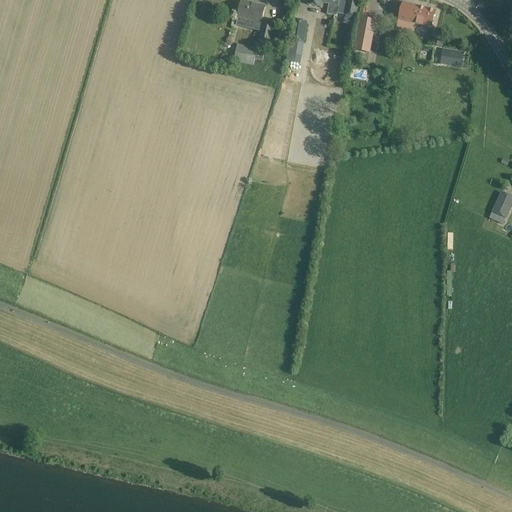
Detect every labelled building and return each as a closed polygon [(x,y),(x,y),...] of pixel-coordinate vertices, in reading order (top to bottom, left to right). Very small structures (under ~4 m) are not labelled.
[(330,0),(330,5),(329,8),(338,10),(340,0),(330,0)] [(355,19),(359,3),(348,1),(344,17),(355,19)] [(261,24),(265,8),(242,2),(238,19),(255,23),(254,30),(260,32),(258,44),(270,47),(275,26),(263,23),(262,25),(261,24)] [(404,3),(397,29),(413,33),(415,25),(431,29),(436,12),(404,3)] [(354,52),(370,55),(377,21),(361,18),(354,52)] [(304,45),(308,23),(293,21),(290,43),(304,45)] [(257,49),(237,45),(234,63),(253,67),(255,60),(262,62),(264,54),(256,52),(257,49)] [(461,68),(463,54),(443,51),(441,64),(461,68)] [(511,206),(511,198),(501,193),(489,219),(503,225),(511,206)] [(447,233),(446,250),(453,250),(454,234),(447,233)]
